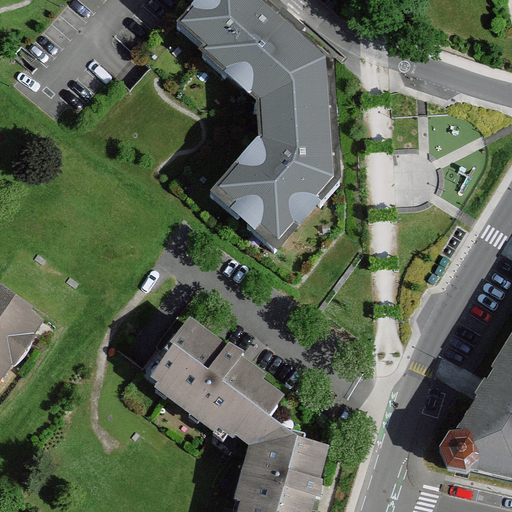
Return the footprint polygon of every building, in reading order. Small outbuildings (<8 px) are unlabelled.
[(245,174),(225,197),(271,238),(287,219),(291,222),(327,181),(330,180),(329,170),(328,145),(323,146),(320,79),(313,80),(311,53),(291,35),(282,27),(275,21),(262,10),(257,15),(241,1),(242,0),(208,0),(206,2),(208,4),(188,26),(213,48),(209,53),(232,73),(228,77),(251,97),(260,86),(269,94),(272,145),(266,152),(261,148),(241,171),(245,174)] [(297,28),(281,14),(275,21),(282,27),(291,35),(297,28)] [(323,146),(328,145),(332,145),(329,79),(320,79),(323,146)] [(0,377),(38,326),(0,299),(0,377)] [(224,354),(186,326),(175,341),(173,339),(162,354),(167,358),(159,369),(151,379),(169,392),(166,397),(190,415),(194,410),(202,416),(198,421),(214,433),(218,429),(233,440),(237,434),(257,449),(255,460),(249,458),(245,475),(250,477),(248,486),(242,485),(237,504),(242,506),(240,511),(303,511),(304,509),(306,503),(307,497),(315,499),(316,483),(311,481),(319,448),(298,442),(299,437),(282,432),(267,421),(276,408),(263,399),(267,393),(258,386),(261,381),(247,370),(241,366),(237,363),(241,357),(227,349),(224,354)] [(448,453),(453,464),(465,467),(468,464),(511,474),(511,355),(493,387),(484,401),(482,404),(464,433),(467,435),(462,442),(455,442),(448,453)] [(241,366),(247,370),(252,363),(241,357),(237,363),(241,366)] [(482,392),(476,401),(482,404),(484,401),(493,387),(487,383),(482,392)] [(306,503),(304,509),(314,511),(315,499),(307,497),(306,503)]
